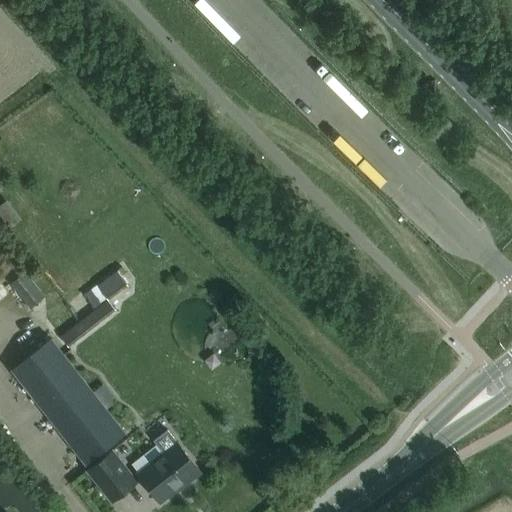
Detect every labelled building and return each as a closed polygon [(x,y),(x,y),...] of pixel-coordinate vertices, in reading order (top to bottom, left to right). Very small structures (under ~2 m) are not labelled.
[(424,172),(414,182),(436,204),(446,194),(424,172)] [(134,249),(113,262),(124,277),(144,264),(134,249)] [(0,288),(15,277),(0,256),(0,288)] [(108,299),(128,285),(116,269),(97,283),(108,299)] [(30,308),(44,296),(25,271),(10,283),(30,308)] [(67,346),(115,309),(107,298),(59,335),(67,346)] [(84,462),(124,432),(50,337),(11,367),(84,462)] [(161,451),(135,471),(146,485),(158,500),(175,488),(176,489),(177,488),(182,484),(199,470),(187,455),(176,441),(167,429),(166,427),(152,438),(161,451)] [(111,500),(135,481),(110,449),(86,468),(111,500)] [(266,462),(273,472),(289,462),(282,452),(266,462)]
